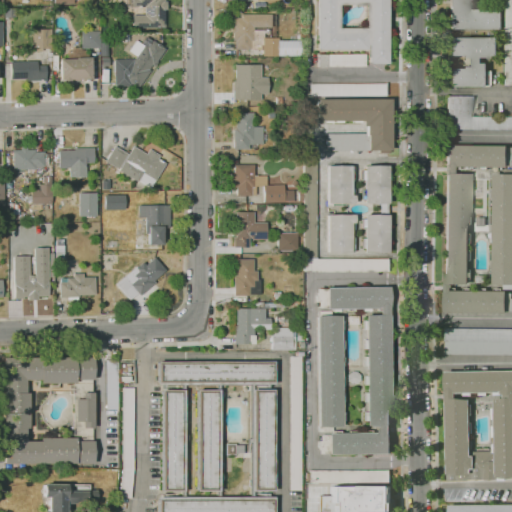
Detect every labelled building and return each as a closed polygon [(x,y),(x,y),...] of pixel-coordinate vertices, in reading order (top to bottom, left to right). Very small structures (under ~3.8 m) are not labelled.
[(164,28),(132,28),(132,15),(144,15),(144,7),(131,7),(131,6),(125,6),(125,0),(164,0),(164,2),(165,2),(165,10),(164,10),(164,28)] [(387,0),(387,64),(368,64),(368,58),(367,58),(367,46),(366,46),(366,48),(367,48),(367,50),(317,51),(316,0),(387,0)] [(502,29),(449,30),(449,0),(468,0),(468,10),(502,10),(502,29)] [(14,18),(3,18),(3,8),(14,9),(14,18)] [(277,57),(261,57),(261,46),(258,46),(258,48),(255,48),(255,50),(250,50),(250,49),(235,49),(235,41),(232,41),(232,33),(230,33),(230,28),(232,28),(232,18),(239,18),(239,15),(270,15),(270,27),(252,27),(252,28),(254,28),(254,30),(262,30),(262,38),(278,38),(278,41),(300,41),(300,56),(277,56),(277,57)] [(42,51),(29,51),(29,29),(50,29),(50,49),(42,49),(42,51)] [(79,82),(79,79),(69,80),(69,81),(62,81),(62,80),(59,80),(58,59),(67,59),(67,51),(72,51),(71,48),(80,48),(80,32),(98,31),(99,48),(84,49),(85,57),(90,57),(91,82),(79,82)] [(487,87),(449,87),(449,69),(461,69),(461,67),(467,67),(467,58),(461,58),(461,56),(449,56),(449,38),(498,38),(498,56),(491,56),(491,58),(482,58),(482,63),(487,63),(487,71),(492,71),(492,85),(487,85),(487,87)] [(133,59),(135,56),(128,51),(135,41),(143,46),(143,45),(147,48),(152,40),(164,49),(156,61),(157,62),(154,67),(151,65),(148,70),(150,71),(137,89),(130,84),(130,86),(114,86),(114,59),(133,59)] [(99,56),(99,44),(107,44),(107,56),(99,56)] [(327,68),(318,68),(318,55),(365,54),(365,67),(327,67),(327,68)] [(26,81),(26,79),(10,79),(9,62),(36,62),(36,66),(45,66),(45,80),(26,81)] [(260,101),(232,101),(232,81),(234,81),(234,65),(260,65),(260,77),(267,77),(267,94),(260,94),(260,101)] [(386,96),(309,97),(309,84),(386,84),(386,96)] [(511,130),(447,130),(447,96),(474,97),(469,116),(511,117),(511,130)] [(391,151),(326,151),(326,134),(364,134),(364,127),(362,127),(362,123),(351,123),(351,121),(343,121),(343,123),(323,123),(323,121),(322,121),(322,120),(317,120),(317,99),(390,99),(391,151)] [(232,150),(232,129),(235,129),(234,113),(252,113),(252,127),(262,126),(262,144),(248,145),(248,149),(232,150)] [(445,145),(508,146),(508,147),(511,147),(511,166),(508,166),(508,168),(504,168),(504,169),(511,169),(511,290),(503,290),(503,285),(492,285),(492,280),(490,280),(490,270),(493,270),(493,261),(490,260),(490,251),(493,251),(493,244),(490,244),(490,234),(493,234),(493,224),(491,224),(491,215),(493,215),(493,208),(491,208),(491,198),(493,198),(494,188),(491,188),(491,179),(494,179),(494,174),(503,174),(503,170),(495,170),(495,168),(488,168),(488,170),(480,170),(480,167),(473,167),(473,170),(465,170),(465,167),(458,167),(458,170),(452,170),(452,174),(469,174),(469,178),(472,179),(472,188),(469,188),(469,198),(472,198),(472,207),(469,207),(469,215),(472,215),(471,224),(469,224),(469,234),(471,234),(471,244),(469,244),(469,251),(471,251),(471,260),(468,260),(468,270),(471,270),(471,279),(468,279),(468,285),(451,285),(451,288),(456,288),(456,291),(463,291),(463,288),(471,288),(471,291),(479,291),(479,288),(487,289),(486,291),(494,291),(494,289),(502,289),(502,291),(506,291),(506,293),(511,293),(511,312),(506,312),(506,313),(443,312),(444,292),(444,285),(445,173),(446,173),(446,166),(445,166),(445,145)] [(118,169),(105,161),(114,146),(127,154),(118,169)] [(150,189),(137,181),(137,182),(118,170),(132,147),(145,154),(148,149),(159,156),(157,159),(165,164),(150,189)] [(34,173),(34,170),(12,171),(12,150),(20,150),(20,148),(26,148),(26,150),(34,150),(34,152),(43,152),(43,155),(46,155),(47,158),(48,158),(48,166),(45,166),(46,170),(43,170),(43,173),(34,173)] [(58,168),(58,151),(74,151),(74,149),(83,148),(93,148),(93,163),(84,163),(84,166),(85,166),(85,177),(68,178),(68,168),(58,168)] [(387,272),(303,273),(302,156),(315,155),(316,259),(387,259),(387,272)] [(283,203),(262,203),(262,186),(255,186),(255,195),(250,195),(250,196),(235,196),(235,187),(233,187),(232,165),(253,165),(253,176),(265,176),(265,185),(283,185),(283,190),(292,190),(293,202),(283,202),(283,203)] [(353,204),(326,204),(326,166),(352,166),(352,180),(350,180),(350,189),(353,189),(353,204)] [(387,252),(364,252),(364,249),(361,249),(361,239),(364,239),(364,229),(361,229),(361,219),(363,219),(363,215),(380,215),(380,204),(363,204),(363,200),(361,200),(361,189),(363,189),(363,180),(361,180),(361,170),(363,170),(363,166),(387,166),(387,252)] [(32,210),(31,205),(30,191),(38,191),(38,182),(41,182),(41,177),(50,177),(51,204),(41,205),(41,210),(32,210)] [(95,192),(77,192),(77,216),(95,216),(95,192)] [(123,210),(103,210),(103,195),(123,195),(123,210)] [(161,249),(148,249),(148,234),(144,234),(144,218),(137,218),(137,206),(169,206),(169,229),(161,229),(161,249)] [(248,247),(233,247),(233,237),(235,237),(235,235),(235,213),(253,213),(252,222),(266,222),(266,240),(252,239),(248,239),(248,247)] [(326,252),(326,216),(348,215),(353,215),(353,223),(350,224),(350,238),(352,238),(352,252),(349,252),(326,252)] [(487,226),(475,226),(477,217),(485,217),(487,226)] [(296,250),(277,251),(277,233),(284,233),(284,229),(289,229),(289,233),(296,232),(296,250)] [(55,275),(55,246),(63,246),(64,263),(62,263),(62,275),(55,275)] [(13,299),(13,256),(28,256),(28,275),(33,275),(33,248),(47,248),(48,296),(37,296),(37,300),(27,301),(26,298),(13,299)] [(129,300),(115,284),(135,267),(136,268),(143,262),(145,265),(154,257),(166,271),(153,282),(154,283),(139,296),(137,293),(129,300)] [(248,296),(234,296),(233,276),(235,276),(235,259),(253,259),(253,271),(257,271),(257,281),(253,281),(253,287),(248,287),(248,296)] [(77,300),(67,300),(67,298),(59,298),(59,283),(59,277),(66,277),(66,278),(72,278),(72,274),(75,274),(75,273),(80,273),(80,274),(82,274),(82,276),(88,276),(88,277),(94,277),(94,295),(78,295),(78,297),(77,298),(77,300)] [(487,284),(475,284),(475,275),(487,275),(487,284)] [(328,455),(328,454),(319,454),(319,448),(318,448),(318,442),(319,442),(319,441),(321,441),(321,435),(328,435),(328,433),(333,433),(333,431),(340,431),(340,433),(348,433),(348,431),(355,431),(355,433),(363,433),(363,431),(371,431),(371,433),(379,433),(379,431),(381,431),(381,426),(366,426),(366,421),(364,421),(364,412),(366,412),(366,402),(363,402),(363,393),(366,393),(366,385),(363,385),(363,376),(365,376),(365,366),(363,366),(363,357),(365,357),(365,349),(363,349),(363,340),(365,340),(365,330),(363,330),(362,321),(365,321),(365,315),(379,315),(379,309),(369,309),(369,311),(362,311),(362,309),(354,309),(354,311),(346,311),(346,309),(338,309),(338,312),(331,312),(331,309),(326,309),(326,308),(319,308),(319,302),(315,302),(315,296),(317,296),(317,289),(326,289),(326,288),(388,287),(390,454),(328,455)] [(286,303),(286,307),(268,307),(268,308),(262,308),(262,309),(264,309),(264,318),(269,318),(269,330),(253,330),(253,336),(254,336),(254,344),(248,344),(234,344),(234,326),(235,326),(235,309),(251,309),(251,302),(262,302),(262,303),(286,303)] [(332,431),(318,432),(318,427),(317,427),(316,316),(317,316),(317,311),(330,311),(330,316),(340,316),(340,321),(342,321),(342,330),(340,330),(340,341),(342,341),(342,349),(340,349),(340,357),(342,357),(342,366),(341,366),(341,376),(342,376),(343,385),(341,385),(341,393),(343,393),(343,402),(341,402),(341,412),(343,412),(343,421),(341,421),(341,427),(332,427),(332,431)] [(347,325),(347,317),(357,316),(358,324),(347,325)] [(291,351),(271,351),(271,328),(291,328),(291,337),(294,337),(294,350),(291,350),(291,351)] [(511,355),(444,355),(445,329),(511,329),(511,355)] [(300,490),(289,490),(288,356),(300,356),(300,490)] [(3,468),(0,468),(0,449),(2,449),(2,358),(93,357),(94,463),(75,464),(3,464),(3,468)] [(117,410),(105,410),(106,359),(117,359),(117,410)] [(275,511),(155,511),(155,496),(163,496),(163,493),(159,493),(159,389),(163,389),(163,386),(155,386),(154,361),(274,361),(274,386),(268,386),(268,389),(274,389),(275,493),(270,493),(270,496),(275,496),(275,511)] [(506,479),(506,481),(498,481),(498,479),(472,480),(472,483),(467,483),(467,480),(447,480),(445,372),(511,371),(511,478),(508,479),(506,479)] [(350,384),(347,380),(347,375),(350,372),(355,372),(359,375),(359,381),(355,384),(350,384)] [(130,498),(118,498),(121,470),(121,388),(133,388),(133,469),(130,498)] [(309,483),(309,481),(305,481),(305,473),(309,473),(309,471),(390,471),(390,484),(309,483)] [(65,511),(46,511),(47,498),(42,498),(42,484),(88,485),(88,491),(96,491),(96,500),(86,500),(86,504),(71,503),(71,508),(65,508),(65,511)] [(393,511),(393,484),(329,484),(329,511),(393,511)]
